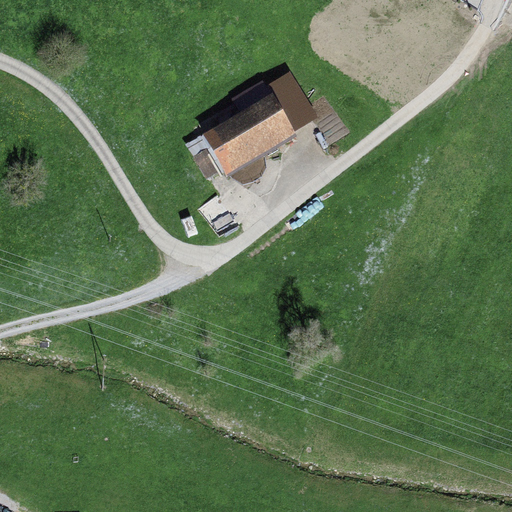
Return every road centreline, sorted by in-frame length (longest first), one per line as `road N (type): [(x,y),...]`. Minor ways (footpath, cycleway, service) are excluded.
road 1 (unclassified): [(0,71),(42,88),(86,134),(155,242),(194,264),(235,257),(449,89),(510,0)]
road 2 (track): [(0,331),(140,305),(194,264)]
